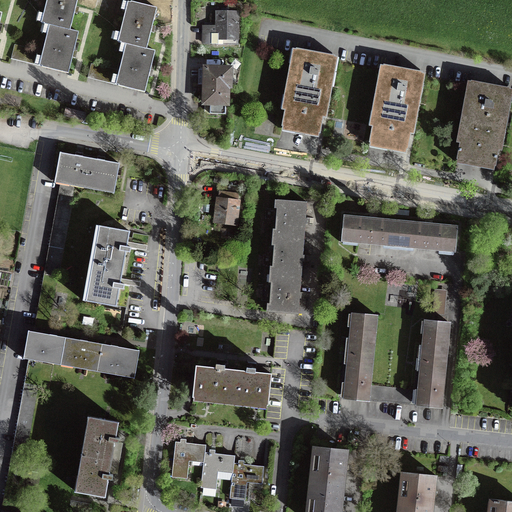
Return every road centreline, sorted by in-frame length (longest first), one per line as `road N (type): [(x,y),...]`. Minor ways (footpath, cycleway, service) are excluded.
road 1 (residential): [(0,381),(50,127),(183,152)]
road 2 (residential): [(160,503),(154,477),(183,152)]
road 3 (residential): [(183,152),(511,209)]
road 4 (residential): [(369,257),(442,265),(457,279),(444,433)]
road 5 (residential): [(511,73),(268,23)]
road 6 (residential): [(279,511),(290,425),(305,419),(444,433)]
road 7 (residential): [(183,152),(184,0)]
